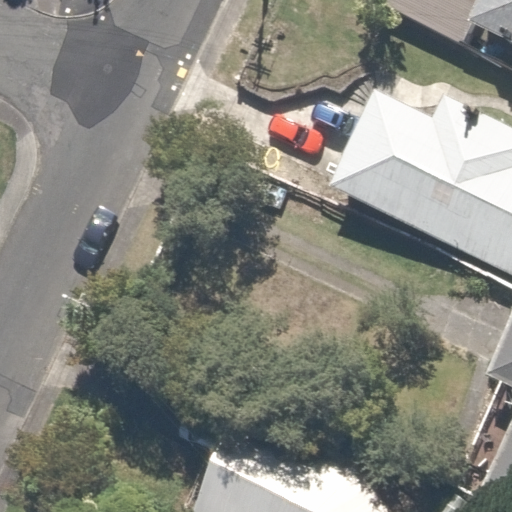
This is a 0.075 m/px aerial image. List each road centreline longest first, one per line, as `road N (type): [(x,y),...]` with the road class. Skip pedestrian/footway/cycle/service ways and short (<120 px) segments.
road 1 (residential): [(116,94),(0,346)]
road 2 (residential): [(0,39),(116,94)]
